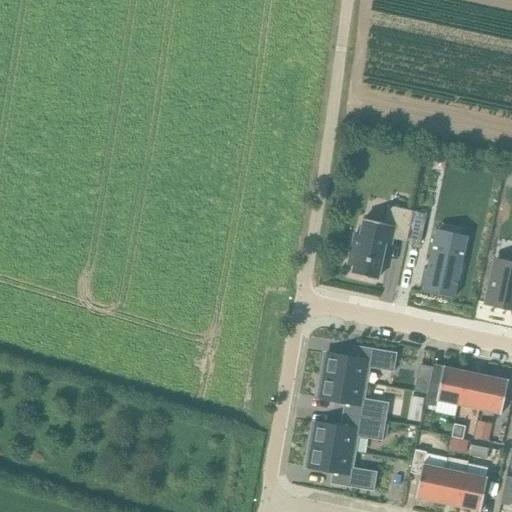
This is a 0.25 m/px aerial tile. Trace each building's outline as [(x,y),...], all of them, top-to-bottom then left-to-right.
[(354,265),(352,274),(378,280),(386,242),(392,243),(393,238),(407,241),(414,211),(389,206),(385,223),(375,221),(371,238),(355,234),(349,264),(354,265)] [(415,208),(407,243),(420,246),(428,211),(415,208)] [(435,234),(423,289),(455,297),(468,241),(435,234)] [(494,255),(484,302),(511,308),(511,252),(511,259),(494,255)] [(319,375),(355,383),(359,367),(382,372),(386,353),(343,344),(341,356),(324,353),(323,358),(319,357),(316,369),(320,369),(319,375)] [(418,375),(431,377),(433,367),(420,365),(418,375)] [(438,401),(459,406),(466,370),(444,366),(443,374),(433,372),(426,404),(437,406),(438,401)] [(488,375),(466,370),(459,406),(480,410),(488,375)] [(355,383),(319,375),(317,381),(314,380),(311,392),(315,393),(314,398),(331,402),(328,414),(371,423),(375,404),(352,399),(355,383)] [(488,375),(480,410),(502,415),(509,379),(488,375)] [(304,445),(340,453),(344,437),(367,442),(371,423),(328,414),(325,426),(308,422),(307,427),(304,426),(301,438),(305,439),(304,445)] [(478,418),(475,436),(485,439),(489,420),(478,418)] [(452,437),(463,439),(466,427),(454,424),(452,437)] [(487,456),(489,446),(474,442),(471,453),(487,456)] [(340,453),(304,445),(302,451),(299,450),(296,462),(300,462),(299,467),(316,471),(313,483),(355,493),(360,474),(337,469),(340,453)] [(438,503),(445,468),(425,463),(426,455),(416,453),(411,473),(421,475),(416,498),(438,503)] [(467,472),(445,468),(438,503),(459,508),(467,472)] [(467,472),(459,508),(478,511),(480,511),(489,477),(467,472)] [(511,499),(511,491),(504,490),(501,504),(511,506),(511,499)]
